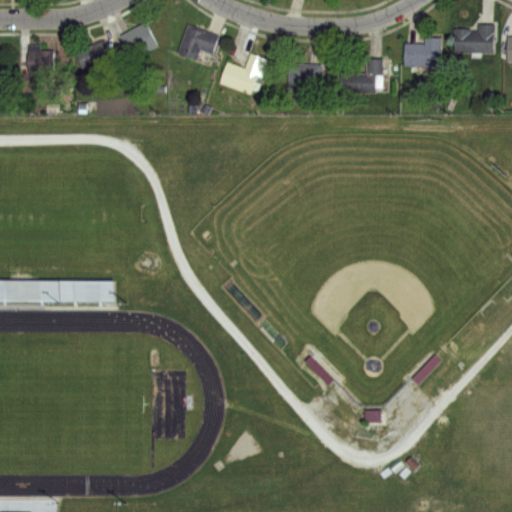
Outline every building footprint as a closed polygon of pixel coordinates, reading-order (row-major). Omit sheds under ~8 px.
[(117,34),(146,21),(157,47),(142,53),(138,47),(125,53),(117,34)] [(456,29),(478,29),(478,22),(494,23),(494,51),(456,50),(456,29)] [(184,26),(217,37),(212,52),(199,47),(195,60),(175,53),(184,26)] [(425,37),(442,38),(440,65),(403,63),(404,45),(425,46),(425,37)] [(75,50),(103,39),(111,58),(83,69),(75,50)] [(28,50),(54,50),(54,72),(40,72),(40,82),(28,82),(28,50)] [(251,54),(268,59),(256,95),(219,83),(226,63),(246,69),(251,54)] [(365,58),(383,58),(383,91),(340,91),(340,74),(365,74),(365,58)] [(289,62),(322,63),(322,83),(308,82),(307,96),(288,95),(289,62)] [(0,272),(0,300),(115,300),(115,272),(0,272)] [(409,379),(418,387),(442,363),(433,355),(409,379)] [(364,421),(378,421),(378,411),(364,411),(364,421)] [(0,510),(57,510),(58,489),(0,488),(0,510)]
